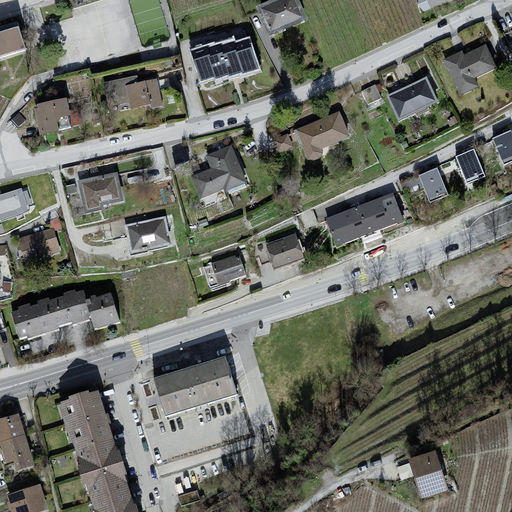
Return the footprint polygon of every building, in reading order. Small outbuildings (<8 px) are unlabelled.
[(292,0),(275,0),(253,10),(266,38),(302,22),(292,0)] [(422,0),(428,11),(450,0),(422,0)] [(17,22),(0,27),(0,58),(27,51),(17,22)] [(246,42),(189,56),(196,86),(254,72),(246,42)] [(463,52),(446,60),(461,94),(479,85),(475,76),(495,67),(486,47),(465,57),(463,52)] [(135,78),(101,86),(107,112),(127,107),(129,117),(163,109),(157,80),(136,85),(135,78)] [(426,78),(387,97),(398,120),(438,101),(426,78)] [(64,102),(30,108),(35,139),(70,131),(64,102)] [(335,119),(295,132),(305,161),(319,156),(317,150),(343,141),(335,119)] [(288,131),(273,137),(278,150),(293,145),(288,131)] [(511,132),(511,131),(494,138),(504,164),(511,161),(511,132)] [(208,172),(187,179),(196,201),(221,192),(222,196),(244,188),(229,147),(203,157),(208,172)] [(474,150),(457,157),(468,184),(485,177),(474,150)] [(437,169),(421,175),(431,200),(447,194),(437,169)] [(114,174),(75,183),(82,212),(121,203),(114,174)] [(10,191),(0,193),(0,220),(16,216),(10,191)] [(321,221),(332,248),(398,222),(387,195),(321,221)] [(160,221),(122,229),(128,257),(166,248),(160,221)] [(50,231),(15,241),(22,263),(57,253),(50,231)] [(296,238),(268,247),(276,268),(303,258),(296,238)] [(238,257),(205,267),(212,286),(244,276),(238,257)] [(83,295),(9,316),(17,344),(85,324),(87,334),(115,327),(106,296),(85,302),(83,295)] [(220,361),(151,383),(162,418),(231,396),(220,361)] [(91,511),(136,511),(99,392),(58,404),(65,426),(72,451),(80,477),(89,504),(91,511)] [(19,414),(0,419),(0,449),(7,473),(34,465),(19,414)] [(435,454),(411,461),(421,495),(445,488),(435,454)] [(40,485),(7,495),(12,511),(41,511),(48,510),(40,485)]
